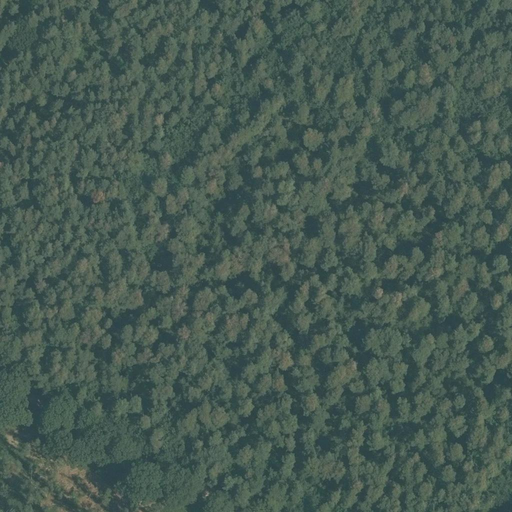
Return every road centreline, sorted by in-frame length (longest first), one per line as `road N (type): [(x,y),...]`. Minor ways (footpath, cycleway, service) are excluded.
road 1 (track): [(0,378),(239,511)]
road 2 (track): [(511,136),(303,0)]
